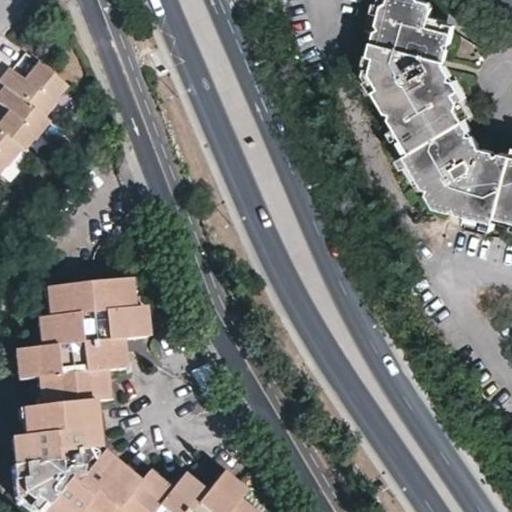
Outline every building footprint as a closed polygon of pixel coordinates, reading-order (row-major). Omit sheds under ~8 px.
[(415,1),(411,0),(390,0),(388,10),(381,14),(379,23),(365,83),(393,140),(398,149),(406,153),(410,162),(403,166),(400,167),(404,177),(412,180),(418,192),(413,195),(429,226),(464,231),(465,226),(480,228),(483,234),(493,236),(494,234),(496,224),(508,226),(511,232),(511,164),(510,164),(480,160),(464,130),(457,117),(459,110),(455,103),(462,99),(448,70),(454,39),(429,34),(431,25),(433,13),(429,8),(419,6),(415,1)] [(388,10),(390,0),(380,0),(378,11),(374,10),(371,20),(379,23),(381,14),(388,10)] [(445,28),(431,25),(429,34),(454,39),(456,28),(445,26),(445,28)] [(0,83),(2,86),(41,118),(66,88),(37,65),(24,81),(10,70),(0,82),(0,83)] [(47,123),(41,118),(2,86),(0,88),(0,107),(4,111),(0,116),(0,136),(18,152),(22,155),(47,123)] [(466,107),(462,99),(455,103),(459,110),(457,117),(464,130),(472,126),(464,110),(466,107)] [(0,173),(18,152),(0,136),(0,173)] [(395,152),(403,166),(410,162),(406,153),(398,149),(393,140),(387,143),(392,153),(395,152)] [(409,196),(413,195),(418,192),(412,180),(404,177),(400,167),(393,171),(397,180),(401,179),(409,196)] [(511,239),(511,232),(508,226),(496,224),(494,234),(511,236),(510,239),(511,239)] [(492,242),(493,236),(483,234),(480,228),(465,226),(464,231),(464,235),(481,238),(481,241),(492,242)] [(129,303),(124,274),(37,285),(41,314),(30,316),(33,346),(10,349),(13,377),(33,374),(36,403),(17,405),(21,434),(6,436),(10,463),(7,463),(11,497),(30,511),(253,511),(236,498),(243,489),(220,471),(203,491),(188,479),(180,473),(167,487),(143,468),(134,480),(112,462),(108,467),(104,463),(98,466),(91,460),(94,452),(92,447),(83,444),(82,436),(84,436),(88,432),(88,425),(93,425),(89,396),(104,394),(101,365),(119,363),(118,352),(116,334),(142,331),(138,302),(129,303)]
